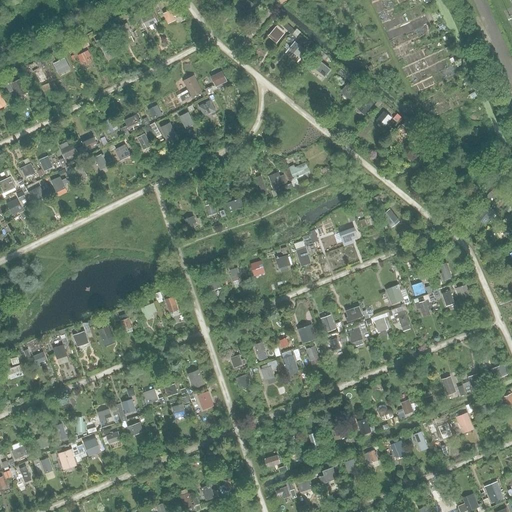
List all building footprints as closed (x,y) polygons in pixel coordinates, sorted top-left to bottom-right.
[(247,0),(244,6),(250,10),(254,4),(247,0)] [(164,14),(163,14),(168,23),(175,20),(173,16),(177,15),(174,9),(164,14)] [(142,18),(146,28),(147,27),(157,22),(152,13),(142,18)] [(127,23),(118,28),(121,34),(123,33),(126,39),(131,36),(128,30),(130,29),(127,23)] [(291,34),(294,31),(288,25),(285,29),(291,34)] [(276,27),(268,36),(276,43),(284,34),(276,27)] [(106,36),(96,41),(99,47),(101,46),(105,54),(113,50),(106,36)] [(295,42),(289,49),(301,59),(307,52),(295,42)] [(88,50),(78,55),(80,61),(82,60),(85,66),(86,66),(92,63),(89,57),(91,56),(88,50)] [(65,58),(53,63),(58,73),(69,68),(65,58)] [(317,59),(311,66),(324,77),(330,69),(317,59)] [(222,71),(211,77),(216,87),(227,81),(222,71)] [(50,83),(45,74),(37,78),(41,87),(50,83)] [(20,79),(12,83),(13,85),(15,89),(19,97),(27,92),(20,79)] [(197,81),(186,86),(191,97),(200,92),(197,87),(199,86),(197,81)] [(357,90),(348,83),(341,92),(350,99),(357,90)] [(213,93),(211,87),(205,89),(208,96),(213,93)] [(366,98),(359,107),(366,113),(374,104),(366,98)] [(199,106),(205,118),(216,111),(211,103),(210,104),(208,101),(199,106)] [(159,108),(149,113),(153,120),(162,115),(159,108)] [(384,111),(376,121),(384,128),(392,118),(384,111)] [(188,112),(179,116),(180,117),(185,128),(194,124),(188,112)] [(136,113),(124,119),(128,128),(129,129),(141,123),(136,113)] [(116,121),(104,126),(108,135),(120,129),(116,121)] [(170,123),(160,127),(167,142),(177,137),(170,123)] [(400,125),(390,136),(398,143),(399,141),(401,142),(402,141),(403,142),(410,133),(400,125)] [(126,126),(121,129),(125,138),(130,136),(126,126)] [(145,134),(137,138),(143,150),(151,146),(145,134)] [(93,135),(82,140),(85,149),(97,144),(93,135)] [(104,137),(100,139),(104,147),(108,145),(104,137)] [(67,142),(59,146),(61,149),(60,150),(65,159),(77,153),(73,144),(69,146),(67,142)] [(125,144),(115,149),(120,160),(130,155),(125,144)] [(94,158),(101,170),(108,167),(102,154),(94,158)] [(48,156),(40,160),(44,171),(53,168),(48,156)] [(31,164),(20,168),(20,169),(25,178),(35,173),(31,164)] [(81,164),(74,168),(79,180),(87,176),(81,164)] [(293,166),(289,168),(293,178),(305,173),(302,165),(294,168),(293,166)] [(452,172),(446,180),(452,185),(459,177),(452,172)] [(279,174),(269,178),(272,188),(287,183),(284,175),(280,177),(279,174)] [(60,176),(51,181),(57,193),(59,192),(66,188),(64,185),(68,183),(66,179),(62,180),(60,176)] [(268,194),(261,176),(257,177),(263,195),(268,194)] [(11,177),(0,181),(0,183),(4,193),(15,187),(11,177)] [(470,203),(478,194),(469,186),(462,195),(470,203)] [(40,187),(29,192),(34,203),(45,197),(40,187)] [(22,191),(17,194),(20,201),(26,199),(22,191)] [(484,198),(489,202),(494,195),(490,192),(484,198)] [(17,199),(7,203),(13,215),(22,210),(17,199)] [(241,202),(228,207),(230,212),(243,207),(241,202)] [(213,204),(206,206),(209,215),(216,213),(213,204)] [(488,206),(481,214),(487,219),(494,211),(488,206)] [(390,210),(382,216),(390,225),(398,219),(390,210)] [(194,216),(184,219),(187,227),(196,224),(194,216)] [(511,224),(502,230),(506,236),(511,232),(511,224)] [(358,237),(354,227),(339,233),(343,243),(358,237)] [(333,248),(330,239),(322,241),(325,251),(333,248)] [(306,242),(310,253),(315,252),(311,240),(306,242)] [(306,247),(296,250),(300,262),(309,259),(306,247)] [(290,254),(276,258),(279,268),(292,264),(290,254)] [(261,261),(251,264),(254,275),(264,272),(261,261)] [(447,263),(439,265),(442,273),(440,273),(443,280),(452,277),(447,263)] [(238,268),(230,270),(234,285),(242,283),(238,268)] [(221,280),(209,283),(211,291),(223,287),(221,280)] [(422,282),(412,286),(415,296),(425,292),(422,282)] [(466,285),(455,289),(458,296),(460,295),(462,298),(469,295),(466,285)] [(400,291),(388,295),(391,304),(403,300),(400,291)] [(450,291),(442,294),(446,306),(454,303),(450,291)] [(418,298),(414,300),(417,309),(420,308),(422,313),(429,310),(427,306),(430,305),(429,302),(435,300),(433,293),(423,296),(423,298),(418,300),(418,298)] [(173,297),(165,299),(169,312),(170,311),(178,309),(173,297)] [(153,303),(141,308),(144,316),(156,312),(153,303)] [(348,317),(346,318),(347,322),(363,316),(361,311),(355,313),(353,308),(346,311),(348,317)] [(404,311),(395,314),(396,319),(398,318),(402,328),(409,325),(404,311)] [(126,314),(119,316),(121,321),(120,322),(123,331),(132,327),(129,318),(128,319),(126,314)] [(331,316),(321,319),(326,332),(335,329),(331,316)] [(384,318),(374,321),(378,333),(388,329),(384,318)] [(109,325),(97,330),(102,341),(113,336),(109,325)] [(303,333),(299,334),(302,343),(316,339),(313,330),(310,331),(308,326),(301,329),(303,333)] [(359,328),(348,332),(351,343),(363,339),(359,328)] [(85,331),(73,335),(77,347),(89,343),(85,331)] [(286,338),(279,341),(281,347),(289,344),(286,338)] [(337,338),(329,341),(330,341),(333,351),(340,348),(337,338)] [(262,342),(254,344),(260,360),(267,358),(262,342)] [(277,344),(273,346),(276,357),(281,355),(277,344)] [(54,348),(53,348),(57,360),(67,356),(64,345),(54,348)] [(314,346),(306,349),(310,361),(318,358),(314,346)] [(43,352),(33,356),(36,364),(46,360),(43,352)] [(239,355),(231,358),(234,368),(246,364),(245,359),(242,360),(241,360),(239,355)] [(293,355),(282,359),(285,369),(297,366),(293,355)] [(276,360),(267,363),(268,364),(268,367),(271,366),(272,371),(278,369),(276,360)] [(263,369),(261,369),(265,381),(275,377),(272,371),(271,366),(268,367),(268,364),(262,366),(263,369)] [(20,365),(7,370),(11,379),(23,375),(20,365)] [(503,365),(492,369),(495,378),(507,374),(503,365)] [(197,373),(189,377),(193,388),(202,385),(197,373)] [(246,374),(236,378),(238,384),(239,386),(241,387),(244,387),(247,386),(249,384),(249,382),(249,381),(246,374)] [(477,375),(468,378),(473,391),(482,388),(477,375)] [(447,378),(441,380),(447,395),(456,392),(451,380),(448,381),(447,378)] [(137,386),(130,388),(131,395),(138,394),(137,386)] [(176,388),(166,392),(167,397),(178,393),(176,388)] [(144,393),(143,393),(147,404),(158,400),(154,389),(144,393)] [(509,391),(503,394),(504,397),(503,397),(508,408),(511,405),(511,394),(509,391)] [(208,392),(197,396),(201,406),(212,402),(208,392)] [(436,404),(432,395),(425,398),(428,407),(436,404)] [(132,400),(122,403),(125,413),(130,412),(130,410),(135,408),(132,400)] [(403,409),(397,411),(401,420),(406,418),(405,414),(413,411),(409,400),(402,403),(401,403),(403,409)] [(182,404),(172,407),(176,418),(185,415),(182,404)] [(486,404),(478,408),(480,413),(483,411),(485,415),(490,412),(486,404)] [(115,406),(111,407),(115,423),(120,422),(115,406)] [(378,410),(378,412),(380,417),(380,418),(382,419),(383,420),(384,420),(386,420),(390,418),(391,418),(393,416),(393,414),(393,413),(392,411),(391,410),(390,409),(389,409),(388,409),(386,407),(384,407),(382,407),(381,407),(380,408),(378,409),(378,410)] [(103,416),(99,417),(102,426),(107,424),(106,418),(111,417),(109,409),(101,411),(103,416)] [(467,413),(456,417),(460,428),(471,424),(467,413)] [(366,418),(357,422),(362,435),(375,430),(373,426),(369,428),(366,418)] [(448,433),(443,421),(435,424),(441,436),(448,433)] [(75,422),(75,432),(85,432),(85,422),(75,422)] [(140,423),(126,428),(129,437),(143,432),(140,423)] [(60,440),(67,438),(62,424),(52,427),(54,433),(57,432),(60,440)] [(342,427),(332,430),(335,440),(345,437),(342,427)] [(118,432),(106,436),(109,444),(120,440),(118,432)] [(421,432),(414,434),(418,444),(425,441),(421,432)] [(316,433),(308,435),(312,449),(320,447),(316,433)] [(45,438),(35,442),(38,450),(48,446),(45,438)] [(95,439),(84,443),(88,455),(99,451),(95,439)] [(404,454),(399,441),(391,444),(396,457),(404,454)] [(15,450),(12,451),(15,460),(16,460),(27,455),(24,446),(15,450)] [(71,449),(58,454),(61,464),(74,460),(71,449)] [(374,450),(364,454),(368,464),(378,460),(374,450)] [(277,455),(265,459),(267,467),(280,464),(277,455)] [(41,460),(40,461),(45,473),(53,470),(48,458),(41,460)] [(345,462),(348,474),(358,470),(354,459),(345,462)] [(20,469),(25,482),(32,480),(26,466),(20,469)] [(324,476),(318,478),(320,484),(337,478),(333,468),(322,471),(324,476)] [(225,485),(219,487),(223,497),(230,495),(228,491),(236,488),(232,477),(224,480),(225,485)] [(309,478),(298,482),(301,491),(312,488),(309,478)] [(497,482),(485,487),(491,503),(504,498),(497,482)] [(210,485),(201,488),(206,500),(214,497),(210,485)] [(280,490),(277,491),(278,496),(282,495),(283,498),(290,496),(287,487),(280,489),(280,490)] [(188,493),(180,496),(185,509),(192,507),(188,493)] [(474,496),(463,500),(468,511),(479,507),(474,496)]
